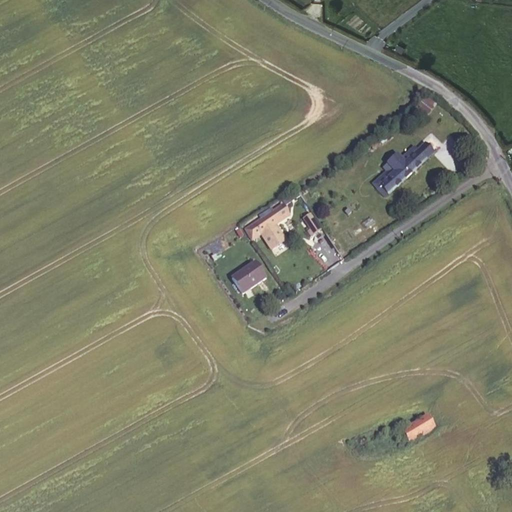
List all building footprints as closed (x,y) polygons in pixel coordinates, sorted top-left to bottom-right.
[(420,97),(415,94),(411,100),(422,108),(429,98),(422,93),(420,97)] [(408,146),(404,140),(368,170),(380,184),(428,144),(421,135),(408,146)] [(283,203),(277,194),(240,220),(246,229),(283,203)] [(310,229),(299,212),(290,216),(302,235),(310,229)] [(242,256),(218,273),(228,288),(253,272),(242,256)] [(401,432),(409,443),(431,429),(424,417),(401,432)] [(511,485),(511,458),(501,464),(511,485)]
